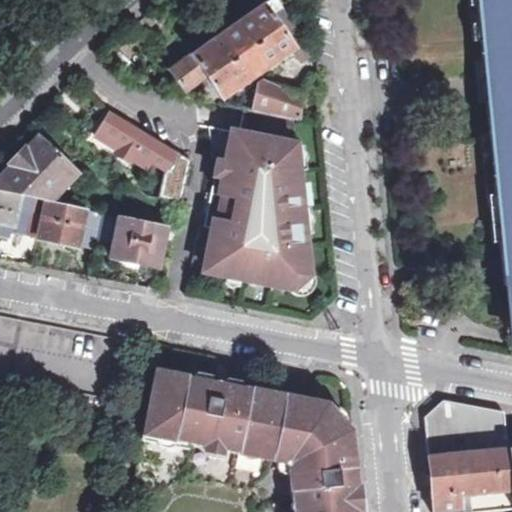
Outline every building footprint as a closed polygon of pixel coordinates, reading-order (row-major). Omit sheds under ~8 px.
[(271,0),(262,7),(294,51),(304,62),(312,56),(311,49),(273,0),(271,0)] [(511,288),(511,0),(476,0),(487,101),(500,240),(505,289),(511,288)] [(260,74),(263,78),(270,74),(267,69),(271,67),(294,51),(262,7),(240,22),(228,31),(191,57),(207,82),(221,102),(250,82),(252,85),(257,81),(255,78),(260,74)] [(188,95),(207,82),(191,57),(178,66),(169,72),(174,79),(175,81),(176,82),(188,95)] [(264,80),(298,97),(306,89),(310,81),(286,69),(278,74),(271,67),(267,69),(270,74),(263,78),(264,80)] [(161,93),(190,98),(188,95),(176,82),(175,81),(174,79),(160,88),(161,93)] [(253,111),(296,120),(299,120),(299,109),(300,97),(298,97),(264,80),(259,83),(253,111)] [(200,273),(288,290),(310,277),(296,144),(296,120),(253,111),(248,110),(244,138),(231,135),(228,150),(225,162),(222,176),(218,196),(212,194),(205,228),(201,227),(192,271),(200,273)] [(177,153),(111,113),(96,138),(144,168),(150,167),(152,163),(166,172),(177,153)] [(0,193),(46,203),(53,204),(78,176),(40,139),(17,164),(0,183),(0,193)] [(192,163),(177,153),(166,172),(188,179),(192,163)] [(222,176),(225,162),(217,161),(214,174),(222,176)] [(38,239),(46,203),(0,193),(0,236),(8,238),(10,232),(38,239)] [(79,247),(86,211),(53,204),(46,203),(38,239),(52,242),(76,247),(79,247)] [(79,247),(95,250),(97,243),(103,214),(86,211),(79,247)] [(103,214),(97,243),(116,247),(121,218),(103,214)] [(168,228),(121,218),(116,247),(113,260),(134,264),(159,269),(168,228)] [(0,379),(120,404),(132,342),(0,315),(0,379)] [(156,373),(133,493),(151,497),(152,511),(358,511),(351,434),(323,404),(191,380),(156,373)] [(433,511),(502,511),(511,511),(511,491),(508,451),(504,413),(443,401),(424,418),(426,437),(433,511)]
